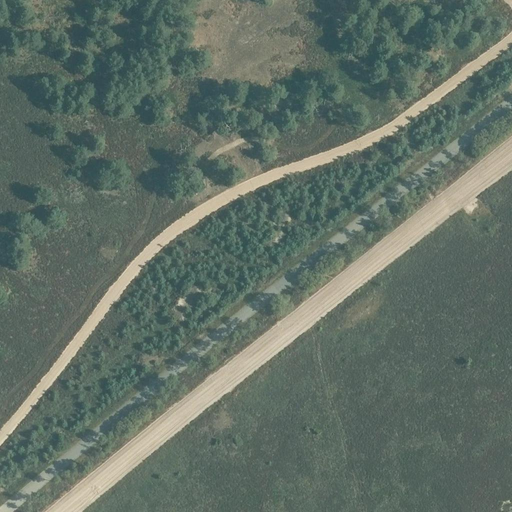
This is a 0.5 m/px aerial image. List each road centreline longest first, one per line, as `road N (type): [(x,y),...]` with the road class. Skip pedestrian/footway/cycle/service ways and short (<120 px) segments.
road 1 (unknown): [(511,41),(392,128),(222,196),(173,232),(0,441)]
road 2 (track): [(511,161),(81,511)]
